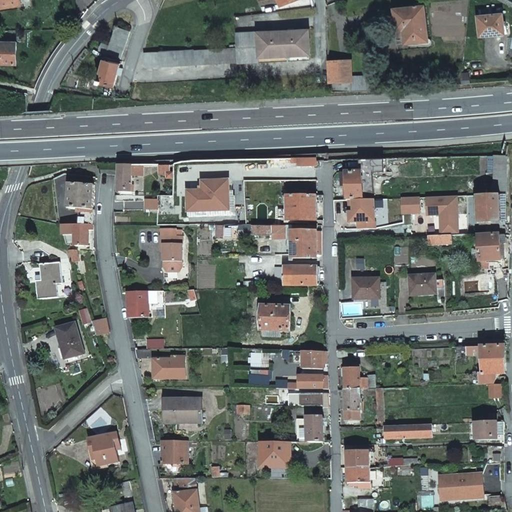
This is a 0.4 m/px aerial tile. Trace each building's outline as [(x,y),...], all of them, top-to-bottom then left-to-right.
[(396,36),(404,36),(405,46),(428,44),(425,4),(393,8),(396,36)] [(503,33),(501,14),(477,16),(479,36),(503,33)] [(129,30),(116,26),(110,45),(105,44),(102,52),(121,57),(129,30)] [(311,60),(310,29),(236,32),(237,48),(237,62),(311,60)] [(0,62),(16,63),(16,42),(0,41),(0,62)] [(237,62),(237,48),(209,49),(144,53),(145,67),(238,63),(237,62)] [(100,81),(114,85),(120,61),(107,58),(100,81)] [(374,75),(351,76),(350,61),(350,60),(328,61),(329,82),(350,81),(351,86),(375,85),(374,75)] [(506,174),(507,156),(494,157),(494,195),(501,195),(506,195),(506,174)] [(373,171),(386,170),(386,159),(361,160),(362,171),(347,172),(348,199),(349,199),(354,199),(375,199),(373,171)] [(119,191),(131,191),(132,174),(143,175),(144,165),(133,165),(120,165),(119,191)] [(171,165),(161,165),(160,173),(167,174),(167,178),(174,179),(175,173),(170,172),(171,165)] [(219,194),(219,179),(203,179),(203,188),(190,188),(190,195),(219,194)] [(229,179),(219,179),(219,194),(235,194),(229,194),(229,179)] [(94,225),(95,184),(66,184),(65,193),(69,193),(69,215),(79,215),(78,225),(94,225)] [(219,194),(190,195),(190,198),(189,198),(189,213),(235,213),(235,194),(219,194)] [(318,194),(305,194),(288,194),(288,208),(288,217),(288,220),(318,220),(318,194)] [(501,195),(494,195),(479,196),(479,222),(481,222),(481,225),(500,224),(500,221),(501,221),(505,221),(506,195),(501,195)] [(468,196),(428,197),(428,214),(441,214),(442,235),(452,235),(468,234),(468,196)] [(412,197),(403,198),(404,213),(412,213),(412,197)] [(420,197),(412,197),(412,213),(421,213),(420,197)] [(375,199),(354,199),(354,211),(349,211),(349,222),(357,222),(357,237),(375,237),(375,198),(375,199)] [(158,199),(145,199),(145,209),(158,209),(158,199)] [(288,208),(278,208),(278,217),(288,217),(288,208)] [(89,246),(90,230),(94,230),(94,225),(78,225),(66,224),(62,225),(65,234),(76,235),(75,245),(89,246)] [(253,224),(253,234),(272,234),(272,237),(276,237),(276,228),(276,226),(276,225),(273,224),(272,224),(270,225),(253,224)] [(279,230),(289,231),(289,225),(279,225),(276,225),(276,226),(276,228),(276,237),(279,237),(279,230)] [(293,257),(318,258),(318,225),(292,225),(293,257)] [(181,235),(159,236),(160,244),(163,244),(163,251),(163,261),(164,261),(182,261),(181,235)] [(428,245),(452,244),(452,235),(442,235),(428,236),(428,245)] [(501,260),(501,244),(504,244),(505,244),(505,235),(479,237),(480,261),(489,261),(501,260)] [(80,260),(78,250),(69,250),(73,263),(80,260)] [(57,282),(63,281),(60,261),(40,264),(41,274),(42,280),(37,281),(39,299),(59,296),(57,282)] [(182,261),(164,261),(164,266),(167,271),(179,271),(182,265),(182,261)] [(489,261),(480,261),(480,269),(489,268),(489,261)] [(285,267),(285,278),(285,285),(318,284),(318,267),(304,267),(285,267)] [(410,296),(436,295),(435,275),(409,276),(410,296)] [(354,298),(380,298),(379,277),(353,278),(354,298)] [(192,299),(198,299),(195,289),(189,290),(192,299)] [(130,317),(150,316),(149,303),(149,290),(128,291),(130,317)] [(158,290),(149,290),(149,303),(158,303),(158,290)] [(283,329),(291,329),(291,305),(263,306),(263,329),(267,329),(267,335),(283,335),(283,329)] [(75,355),(94,347),(83,318),(64,325),(75,355)] [(99,334),(111,332),(108,318),(94,321),(99,334)] [(501,385),(505,385),(506,345),(472,346),(454,347),(455,361),(471,361),(470,355),(474,355),(474,352),(482,352),(483,374),(481,374),(481,385),(490,385),(501,385)] [(152,358),(151,355),(150,349),(136,349),(138,357),(152,358)] [(358,357),(368,356),(368,349),(337,350),(337,360),(344,359),(348,359),(348,357),(358,357)] [(303,368),(325,368),(325,362),(325,351),(303,350),(303,368)] [(157,378),(184,379),(185,358),(177,358),(177,357),(172,357),(172,361),(154,360),(154,369),(157,369),(157,378)] [(346,389),(360,389),(368,389),(367,379),(360,379),(359,363),(348,363),(348,367),(343,367),(343,375),(345,375),(346,389)] [(324,375),(309,375),(299,375),(299,382),(297,382),(289,382),(289,388),(300,388),(300,387),(324,387),(324,389),(327,389),(327,379),(324,379),(324,375)] [(376,375),(369,375),(369,389),(377,389),(376,375)] [(501,385),(490,385),(490,399),(501,399),(501,385)] [(377,426),(386,426),(384,388),(377,389),(379,421),(376,421),(377,426)] [(360,389),(346,389),(347,420),(361,419),(360,389)] [(291,401),(289,401),(288,405),(324,405),(324,401),(324,395),(324,392),(323,392),(320,392),(318,392),(318,390),(309,390),(309,393),(301,393),(301,399),(291,398),(291,401)] [(181,425),(202,425),(202,400),(192,401),(177,401),(165,402),(166,424),(181,423),(181,425)] [(238,413),(249,413),(249,404),(238,404),(238,413)] [(309,418),(309,419),(299,420),(299,441),(325,442),(324,417),(309,418)] [(492,440),(499,440),(499,436),(504,436),(504,422),(498,423),(475,423),(476,438),(492,438),(492,440)] [(387,438),(433,437),(432,424),(386,426),(387,438)] [(118,460),(113,442),(118,441),(115,431),(87,439),(92,459),(97,458),(98,465),(118,460)] [(188,470),(188,454),(188,440),(163,440),(163,464),(165,464),(165,470),(188,470)] [(262,466),(292,466),(292,441),(262,441),(262,466)] [(488,462),(503,462),(504,447),(488,446),(488,462)] [(370,451),(347,452),(348,467),(371,466),(371,464),(370,451)] [(371,466),(348,467),(348,483),(360,483),(360,488),(371,487),(371,466)] [(482,474),(439,476),(440,499),(483,497),(482,474)] [(138,511),(136,502),(136,501),(131,477),(124,479),(129,503),(115,506),(116,511),(138,511)] [(206,511),(205,507),(201,489),(199,478),(177,478),(181,493),(179,493),(183,511),(206,511)] [(374,511),(373,499),(358,499),(359,511),(374,511)]
